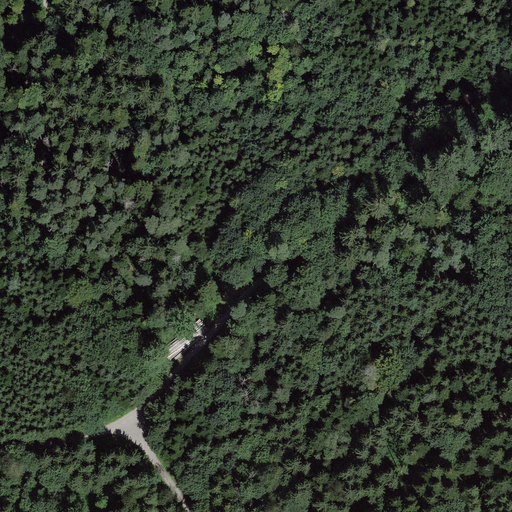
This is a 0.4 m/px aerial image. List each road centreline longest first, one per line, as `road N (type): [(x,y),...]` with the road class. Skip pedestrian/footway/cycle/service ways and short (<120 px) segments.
road 1 (track): [(192,511),(130,418),(249,292),(333,228),(511,133)]
road 2 (track): [(511,412),(371,511)]
road 3 (track): [(130,418),(72,441),(0,452)]
